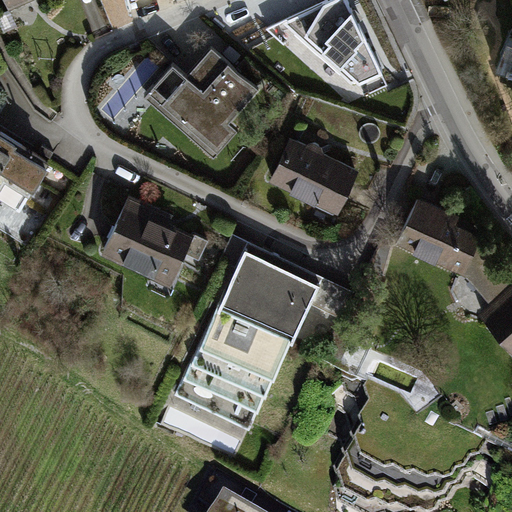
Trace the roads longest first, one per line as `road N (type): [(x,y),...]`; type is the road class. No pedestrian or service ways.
road 1 (residential): [(215,0),(103,46),(78,75),(78,116),(100,142),(323,253),(351,252),(419,138),(444,113)]
road 2 (track): [(201,469),(0,328)]
road 3 (residential): [(394,0),(444,113)]
